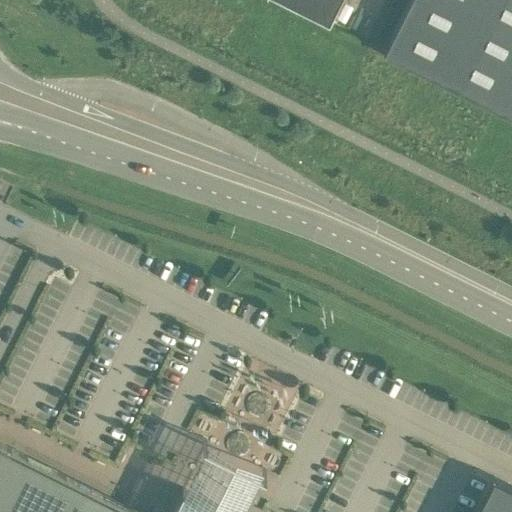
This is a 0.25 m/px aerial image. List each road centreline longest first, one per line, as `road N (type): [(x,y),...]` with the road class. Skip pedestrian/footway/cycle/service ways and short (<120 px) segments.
road 1 (tertiary): [(511,294),(276,179),(0,70)]
road 2 (tertiary): [(48,136),(290,217),(511,321)]
